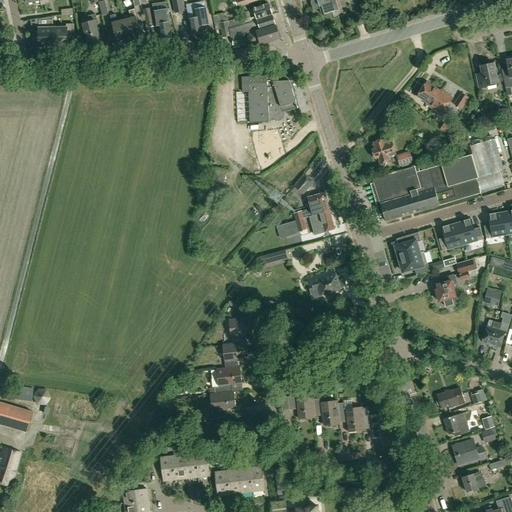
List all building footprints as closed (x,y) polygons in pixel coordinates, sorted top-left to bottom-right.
[(183,0),(173,0),(176,13),(186,12),(183,0)] [(311,0),(311,2),(313,9),(315,10),(321,8),(323,15),(342,9),(339,1),(342,0),(311,0)] [(106,1),(99,2),(103,16),(109,14),(106,1)] [(196,3),(186,5),(189,20),(188,20),(191,35),(205,33),(203,25),(210,24),(207,7),(197,9),(196,3)] [(249,13),(243,15),(246,23),(251,21),(272,15),(269,4),(253,9),(256,17),(251,19),(249,13)] [(147,25),(155,23),(151,8),(143,10),(147,25)] [(132,18),(125,20),(130,40),(142,37),(136,10),(130,11),(132,18)] [(168,12),(154,14),(156,26),(159,26),(161,40),(172,38),(170,23),(169,23),(169,16),(168,12)] [(83,24),(89,44),(101,40),(96,21),(98,21),(96,14),(89,16),(91,22),(83,24)] [(118,43),(130,40),(125,20),(119,22),(117,14),(111,16),(118,43)] [(214,16),(213,16),(216,30),(217,30),(221,29),(221,31),(229,28),(240,25),(239,19),(229,21),(220,23),(220,19),(225,18),(224,14),(214,16)] [(229,28),(221,31),(222,38),(231,37),(233,39),(233,45),(244,45),(250,44),(250,45),(252,45),(260,42),(261,45),(280,39),(276,25),(272,16),(272,15),(251,21),(246,23),(240,25),(229,28)] [(39,31),(37,31),(37,37),(39,37),(40,46),(47,46),(54,46),(53,28),(53,20),(46,20),(47,28),(39,28),(39,31)] [(67,28),(53,28),(54,46),(60,46),(60,48),(66,48),(66,46),(68,46),(67,33),(74,33),(74,24),(66,24),(67,28)] [(484,76),(478,77),(480,89),(498,85),(497,83),(499,82),(495,63),(482,66),(484,76)] [(272,76),(242,78),(243,92),(249,92),(251,123),(270,122),(270,121),(271,121),(275,118),(276,119),(279,120),(281,120),(283,119),(284,117),(284,115),(284,113),(299,108),(290,80),(289,79),(287,78),(285,78),(283,78),(282,80),(282,82),(274,82),(272,76)] [(428,83),(423,89),(419,96),(428,102),(427,104),(442,114),(454,97),(442,89),(441,91),(428,83)] [(471,99),(470,98),(462,92),(454,104),(462,110),(467,102),(468,103),(471,99)] [(399,120),(389,111),(384,118),(394,126),(399,120)] [(444,123),(440,129),(448,134),(452,128),(444,123)] [(376,149),(373,150),(376,159),(379,158),(381,164),(391,160),(390,157),(396,155),(391,142),(392,142),(390,135),(384,137),(382,136),(379,137),(376,138),(377,141),(374,142),(376,149)] [(387,221),(481,194),(477,179),(479,179),(479,178),(505,170),(496,139),(471,146),(473,154),(473,155),(443,164),(443,165),(421,172),(419,166),(377,178),(375,183),(381,204),(382,204),(387,221)] [(468,139),(458,142),(460,150),(470,147),(468,139)] [(401,167),(413,163),(410,152),(398,156),(401,167)] [(203,178),(209,179),(224,184),(227,172),(212,167),(207,166),(203,178)] [(314,182),(305,174),(293,186),(294,187),(291,191),(298,198),(302,194),(303,195),(314,182)] [(306,210),(303,211),(305,217),(309,216),(314,215),(331,211),(326,193),(308,197),(309,200),(312,210),(307,212),(306,210)] [(303,211),(294,213),(296,220),(304,218),(305,217),(303,211)] [(314,215),(309,216),(310,219),(314,235),(318,234),(336,229),(331,211),(314,215)] [(508,235),(504,214),(502,214),(498,215),(498,213),(489,215),(490,225),(484,226),(487,239),(508,235)] [(304,218),(296,220),(300,233),(308,230),(305,220),(304,218)] [(459,225),(457,225),(463,245),(484,239),(480,227),(474,229),(471,219),(462,222),(463,224),(459,225)] [(277,227),(280,238),(297,233),(294,221),(277,227)] [(463,245),(457,225),(455,226),(452,227),(451,225),(442,227),(445,238),(439,239),(442,251),(463,245)] [(398,260),(419,253),(416,241),(420,240),(418,232),(405,236),(407,243),(401,244),(402,245),(396,247),(397,251),(396,251),(398,260)] [(258,257),(260,265),(288,258),(286,249),(258,257)] [(423,266),(419,253),(398,260),(400,268),(402,267),(403,272),(409,270),(409,271),(415,269),(417,275),(430,271),(428,264),(423,266)] [(489,265),(503,270),(506,260),(491,256),(489,265)] [(293,258),(266,266),(269,276),(295,269),(293,258)] [(477,270),(474,258),(457,263),(461,280),(471,278),(469,272),(477,270)] [(317,281),(313,282),(315,289),(319,288),(321,296),(341,290),(341,288),(347,286),(343,275),(338,276),(337,274),(317,280),(317,281)] [(438,292),(436,292),(437,299),(440,298),(441,300),(445,299),(447,306),(454,304),(452,297),(456,296),(454,289),(455,289),(453,281),(456,280),(454,275),(448,277),(449,281),(439,284),(440,289),(437,290),(438,292)] [(488,290),(485,302),(499,305),(502,294),(488,290)] [(268,313),(279,315),(281,304),(270,301),(269,305),(264,304),(263,309),(268,311),(268,313)] [(496,329),(492,344),(494,345),(495,347),(498,347),(499,346),(501,347),(505,333),(507,333),(511,316),(502,313),(500,318),(503,319),(501,323),(499,330),(496,329)] [(230,320),(232,344),(233,344),(246,342),(245,336),(247,336),(247,333),(255,332),(254,317),(230,320)] [(488,327),(483,341),(486,342),(486,344),(490,345),(491,343),(492,344),(496,329),(499,330),(501,323),(499,322),(495,321),(490,320),(488,327)] [(224,345),(226,368),(226,369),(239,367),(238,358),(249,356),(247,342),(246,342),(233,344),(232,344),(224,345)] [(215,387),(216,393),(216,394),(233,392),(233,391),(232,383),(243,381),(241,366),(239,367),(226,369),(226,368),(217,369),(219,387),(215,387)] [(18,386),(16,400),(32,401),(33,388),(18,386)] [(439,398),(437,402),(438,405),(441,407),(442,408),(449,406),(450,408),(461,404),(465,403),(461,388),(457,389),(438,395),(439,398)] [(39,389),(34,396),(37,403),(45,405),(51,398),(47,390),(39,389)] [(207,412),(208,419),(226,417),(225,407),(236,406),(234,391),(233,391),(233,392),(216,394),(216,393),(211,394),(213,411),(207,412)] [(485,403),(481,392),(473,394),(477,405),(485,403)] [(313,394),(289,396),(290,409),(300,408),(301,419),(316,417),(316,415),(315,415),(313,399),(313,394)] [(320,398),(313,399),(315,415),(316,415),(324,414),(326,426),(341,424),(340,422),(338,404),(338,400),(321,402),(320,398)] [(0,401),(0,425),(27,433),(33,412),(0,401)] [(345,403),(338,404),(340,422),(349,421),(350,432),(365,431),(365,428),(364,428),(363,412),(363,407),(346,409),(345,403)] [(369,411),(363,412),(364,428),(365,428),(370,428),(370,430),(373,430),(374,438),(390,437),(387,413),(370,415),(369,411)] [(445,419),(450,434),(455,433),(456,437),(471,432),(465,413),(445,419)] [(487,430),(493,428),(489,417),(483,419),(487,430)] [(499,439),(495,429),(481,433),(485,444),(499,439)] [(481,449),(477,450),(474,440),(454,447),(460,465),(480,458),(479,456),(482,455),(481,449)] [(0,483),(10,486),(20,452),(3,447),(0,455),(0,483)] [(207,452),(196,453),(198,478),(210,476),(207,452)] [(196,453),(184,454),(187,479),(198,478),(196,453)] [(184,454),(173,456),(176,480),(187,479),(184,454)] [(173,456),(161,457),(164,482),(176,480),(173,456)] [(490,464),(492,470),(511,464),(509,458),(490,464)] [(261,466),(250,467),(253,492),(264,490),(261,466)] [(250,467),(238,469),(241,493),(253,492),(250,467)] [(238,469),(227,470),(230,494),(241,493),(238,469)] [(227,470),(215,471),(218,496),(230,494),(227,470)] [(474,474),(463,477),(468,493),(486,487),(481,471),(474,475),(474,474)] [(279,494),(293,493),(291,475),(277,476),(279,494)] [(503,497),(510,491),(505,486),(498,492),(503,497)] [(124,492),(126,504),(149,501),(148,489),(124,492)] [(487,511),(511,511),(511,499),(511,498),(499,502),(498,503),(500,509),(493,511),(492,509),(487,511)] [(126,504),(126,511),(150,511),(149,501),(126,504)]
